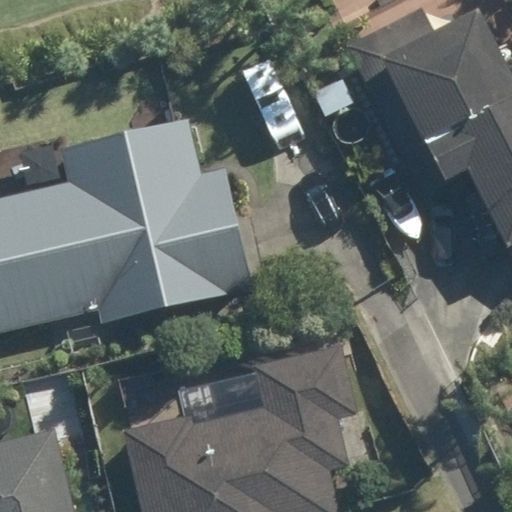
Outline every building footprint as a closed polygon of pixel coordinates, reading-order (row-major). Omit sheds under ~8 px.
[(347,46),(425,193),(463,173),(501,245),(511,239),(511,85),(471,7),(427,30),(417,9),(347,46)] [(56,151),(64,184),(0,198),(0,332),(94,310),(97,322),(248,286),(221,170),(199,175),(186,121),(56,151)] [(409,281),(345,316),(415,447),(480,413),(409,281)] [(337,418),(355,414),(338,346),(251,366),(262,410),(191,426),(188,414),(121,431),(139,511),(335,511),(326,470),(348,466),(337,418)] [(0,511),(69,511),(49,431),(0,443),(0,511)]
